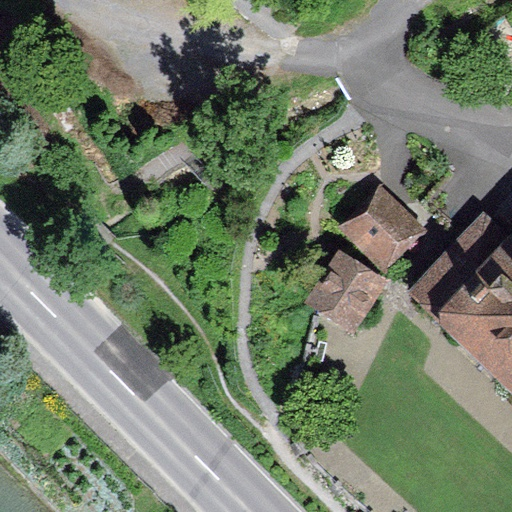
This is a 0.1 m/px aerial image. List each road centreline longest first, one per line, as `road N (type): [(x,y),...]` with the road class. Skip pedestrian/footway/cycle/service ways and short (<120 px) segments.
road 1 (secondary): [(249,511),(0,258)]
road 2 (track): [(279,64),(112,31),(57,0)]
